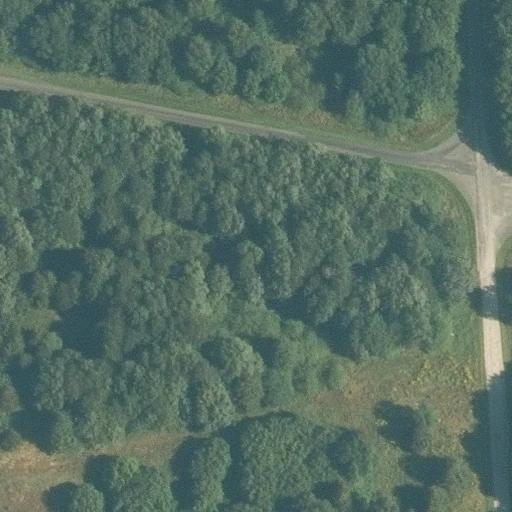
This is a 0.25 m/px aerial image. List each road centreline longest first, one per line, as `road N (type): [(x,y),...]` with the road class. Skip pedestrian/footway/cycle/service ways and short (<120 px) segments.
road 1 (unclassified): [(481,169),(0,78)]
road 2 (unclassified): [(481,169),(503,511)]
road 3 (unclassified): [(473,0),(481,169)]
